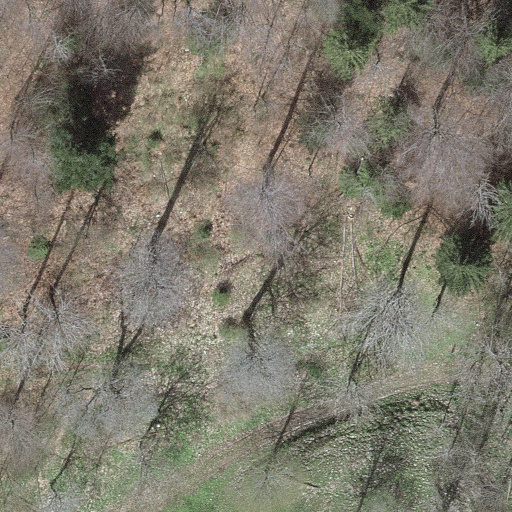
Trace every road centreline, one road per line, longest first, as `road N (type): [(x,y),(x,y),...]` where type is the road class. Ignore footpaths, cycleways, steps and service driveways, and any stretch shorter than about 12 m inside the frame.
road 1 (track): [(0,380),(119,358),(307,350),(411,377)]
road 2 (track): [(121,511),(411,377),(478,372)]
